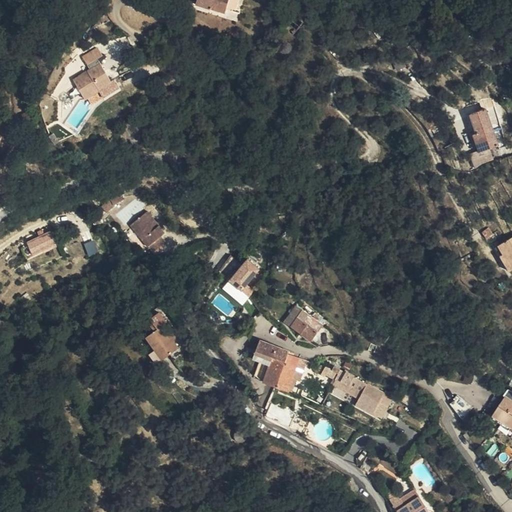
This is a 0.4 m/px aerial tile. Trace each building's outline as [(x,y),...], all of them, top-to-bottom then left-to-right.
[(196,0),(195,4),(225,14),(228,0),(196,0)] [(304,20),(293,12),(281,28),(285,30),(292,36),(304,20)] [(391,49),(394,55),(391,56),(398,71),(405,67),(396,47),(391,49)] [(111,81),(100,63),(97,58),(102,55),(98,48),(83,57),(90,69),(73,79),(78,88),(74,90),(77,94),(81,92),(85,99),(99,91),(103,97),(120,87),(115,79),(111,81)] [(90,107),(104,99),(103,97),(99,91),(85,99),(89,107),(90,107)] [(498,145),(485,109),(470,114),(476,133),(472,135),(479,153),(490,149),(498,145)] [(53,133),(49,136),(55,145),(59,142),(53,133)] [(481,155),(484,162),(494,159),(491,151),(481,155)] [(122,200),(121,199),(119,194),(111,199),(114,204),(122,200)] [(106,213),(108,212),(115,206),(114,204),(111,199),(111,198),(101,206),(106,213)] [(147,211),(130,225),(148,247),(148,246),(155,253),(167,244),(161,236),(164,233),(147,211)] [(292,234),(294,229),(287,227),(282,241),(287,242),(290,233),(292,234)] [(487,228),(481,232),(485,239),(491,234),(487,228)] [(28,245),(33,258),(42,254),(58,247),(53,234),(28,245)] [(511,236),(497,245),(502,255),(499,257),(508,272),(511,269),(511,236)] [(116,254),(108,256),(111,264),(118,262),(116,254)] [(247,258),(222,288),(242,305),(254,290),(247,284),(260,269),(247,258)] [(322,326),(321,325),(316,321),(295,307),(284,323),(311,342),(322,326)] [(316,321),(321,325),(324,321),(319,317),(316,321)] [(162,326),(152,333),(145,338),(154,351),(161,360),(170,354),(178,348),(174,342),(170,336),(162,326)] [(255,375),(263,382),(275,386),(288,354),(288,351),(259,340),(255,351),(262,354),(260,361),(255,375)] [(170,354),(175,361),(183,355),(178,348),(170,354)] [(161,360),(154,351),(149,355),(155,365),(161,360)] [(253,358),(260,361),(262,354),(255,351),(253,358)] [(288,354),(275,386),(287,391),(288,389),(291,378),(298,360),(299,357),(288,354)] [(291,378),(296,380),(300,381),(306,364),(298,360),(291,378)] [(326,376),(334,380),(340,370),(334,367),(332,370),(325,366),(321,373),(326,376)] [(340,370),(334,380),(339,383),(348,388),(361,395),(366,384),(353,377),(354,376),(346,372),(345,373),(340,370)] [(291,378),(288,389),(292,391),(296,380),(291,378)] [(385,394),(366,384),(361,395),(355,406),(380,418),(386,407),(380,403),(385,394)] [(511,427),(511,401),(505,397),(493,416),(511,427)] [(271,403),(266,415),(266,418),(290,428),(296,414),(271,403)] [(365,459),(361,467),(360,469),(367,474),(372,463),(365,459)] [(52,472),(54,479),(67,475),(65,468),(52,472)] [(47,482),(54,479),(52,472),(44,475),(47,482)] [(111,481),(84,492),(89,504),(116,493),(111,481)] [(81,511),(72,487),(60,491),(67,511),(81,511)] [(385,493),(389,500),(394,496),(390,489),(385,493)] [(404,506),(418,497),(414,490),(400,499),(404,506)] [(396,510),(396,511),(427,511),(425,508),(418,497),(404,506),(400,499),(397,494),(394,496),(389,500),(396,510)]
